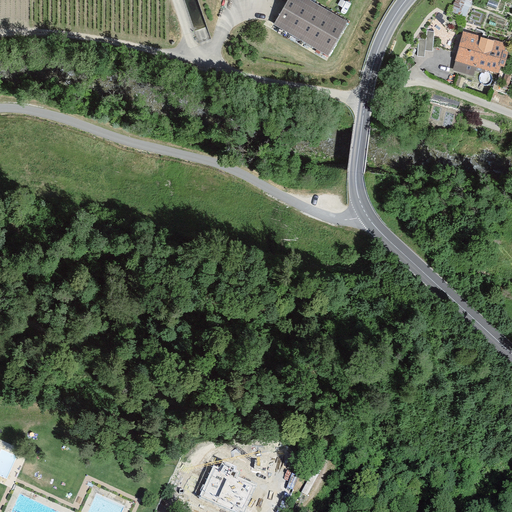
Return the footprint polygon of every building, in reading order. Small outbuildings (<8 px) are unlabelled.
[(350,21),(313,0),(286,0),(272,25),(329,57),(350,21)] [(467,15),(471,0),(455,0),(453,11),(467,15)] [(506,41),(462,29),(451,68),(471,74),(473,67),(497,74),(506,41)] [(427,31),(427,38),(419,38),(419,50),(434,50),(433,31),(427,31)] [(206,448),(178,511),(238,511),(240,509),(245,511),(253,491),(269,498),(276,482),(259,475),(260,471),(206,448)] [(321,471),(316,468),(302,493),(307,496),(321,471)]
